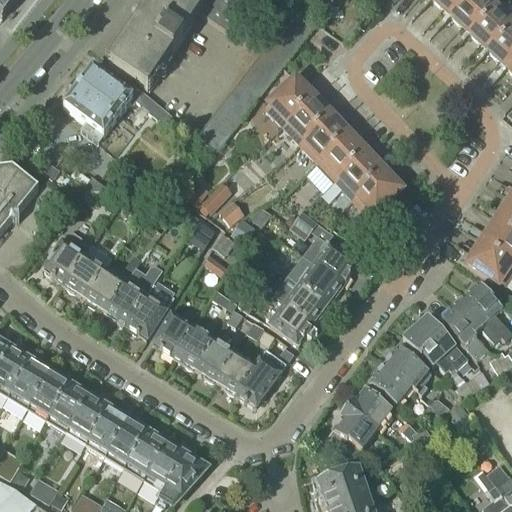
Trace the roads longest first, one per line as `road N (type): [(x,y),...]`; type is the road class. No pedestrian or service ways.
road 1 (residential): [(462,197),(265,454),(232,443),(64,339),(0,288)]
road 2 (residential): [(462,197),(496,147),(487,120),(390,26),(353,67),(356,88)]
road 3 (residential): [(356,88),(462,197)]
road 4 (residential): [(0,97),(82,0)]
